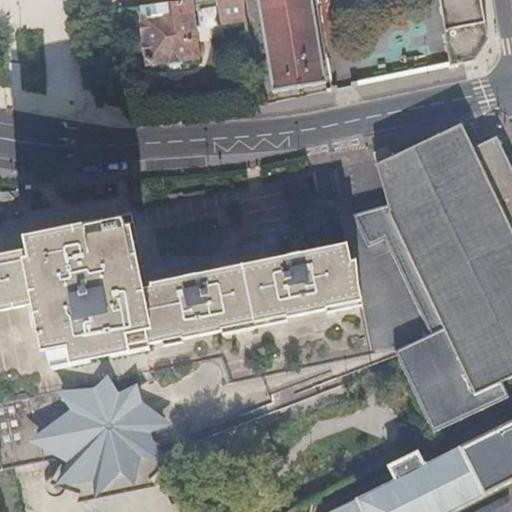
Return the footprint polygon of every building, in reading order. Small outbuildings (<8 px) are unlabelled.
[(192,0),(184,0),(144,5),(145,15),(143,15),(148,58),(153,62),(199,56),(192,0)] [(218,0),(222,22),(248,19),(245,0),(218,0)] [(258,0),(274,90),(325,81),(311,0),(258,0)] [(437,0),(441,20),(439,20),(448,65),(473,60),(488,41),(480,0),(437,0)] [(509,395),(502,382),(511,377),(511,168),(497,136),(473,148),(462,124),(444,132),(391,157),(377,164),(388,203),(352,212),(369,245),(387,238),(432,333),(396,350),(398,354),(435,432),(509,395)] [(374,154),(377,164),(391,157),(387,147),(381,150),(374,154)] [(50,361),(154,340),(142,284),(129,222),(111,226),(46,239),(26,244),(27,250),(38,303),(45,337),(50,361)] [(248,263),(260,319),(362,299),(348,243),(337,245),(270,258),(248,263)] [(0,310),(38,303),(27,250),(0,255),(0,310)] [(244,322),(260,319),(248,263),(232,266),(148,282),(142,284),(154,340),(159,339),(244,322)] [(0,405),(13,467),(55,459),(68,466),(61,479),(99,489),(98,482),(129,476),(134,482),(163,457),(158,452),(172,440),(272,401),(270,394),(331,370),(330,362),(228,383),(217,358),(0,401),(0,405)] [(0,511),(0,469),(7,468),(13,467),(0,405),(0,511)] [(511,420),(440,457),(438,452),(436,450),(433,447),(430,446),(426,447),(421,450),(393,464),(399,478),(330,511),(448,511),(511,479),(511,420)] [(511,511),(511,479),(448,511),(511,511)]
